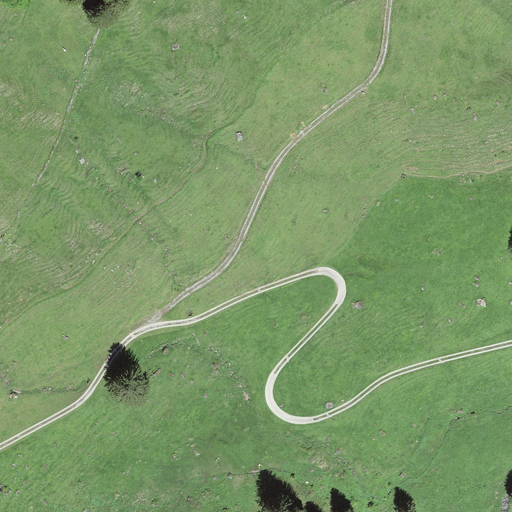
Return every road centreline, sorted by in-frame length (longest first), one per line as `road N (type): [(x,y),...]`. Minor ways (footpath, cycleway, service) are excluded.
road 1 (track): [(136,330),(238,252),(306,130),(380,78),(391,0)]
road 2 (track): [(324,270),(346,291),(269,382),(272,406),(289,419),(331,416),(393,376),(511,344)]
road 3 (track): [(0,434),(75,401),(136,330),(227,309),(324,270)]
